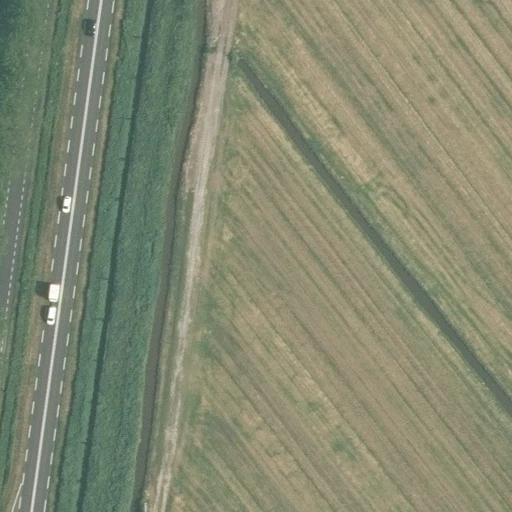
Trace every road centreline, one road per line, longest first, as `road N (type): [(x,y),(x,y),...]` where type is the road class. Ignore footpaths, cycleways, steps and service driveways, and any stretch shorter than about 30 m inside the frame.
road 1 (track): [(154,511),(229,0)]
road 2 (primary): [(33,511),(100,0)]
road 3 (unclassified): [(0,320),(42,0)]
